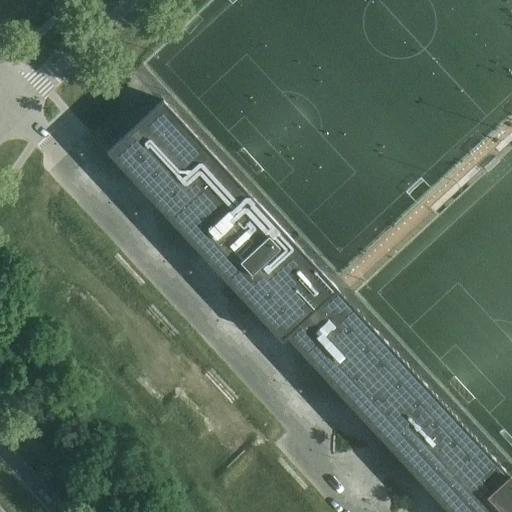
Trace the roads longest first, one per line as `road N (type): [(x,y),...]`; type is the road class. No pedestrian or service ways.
road 1 (residential): [(361,511),(19,112)]
road 2 (unclassified): [(19,112),(134,0)]
